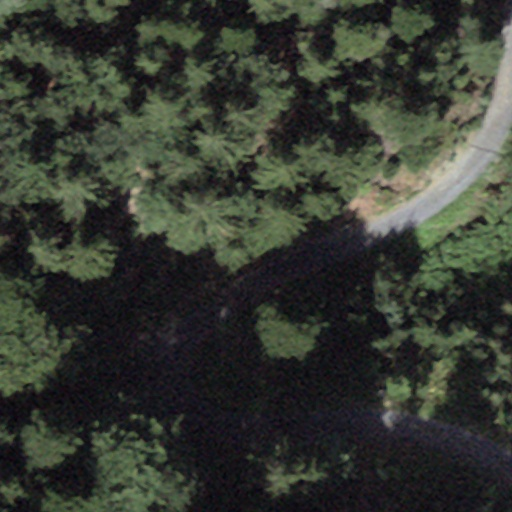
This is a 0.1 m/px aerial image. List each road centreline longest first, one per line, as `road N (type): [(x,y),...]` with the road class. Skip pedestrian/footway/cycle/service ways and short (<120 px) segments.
road 1 (track): [(511,79),(459,170),(365,244),(185,333),(154,373),(187,411),(280,426),(390,420),(511,448)]
road 2 (track): [(154,373),(0,389)]
